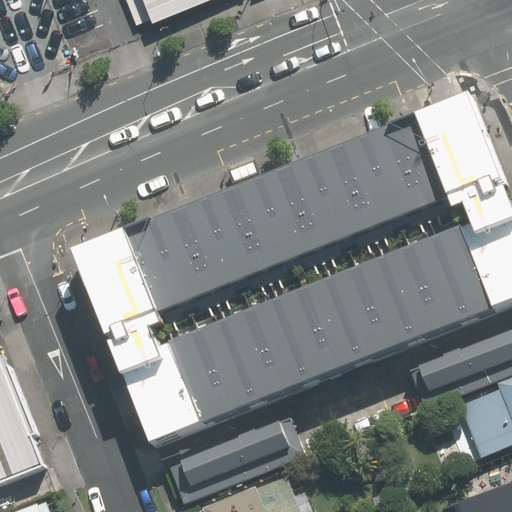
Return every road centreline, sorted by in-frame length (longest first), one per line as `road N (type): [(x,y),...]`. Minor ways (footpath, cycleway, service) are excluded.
road 1 (primary): [(0,191),(412,23)]
road 2 (residential): [(0,196),(126,511)]
